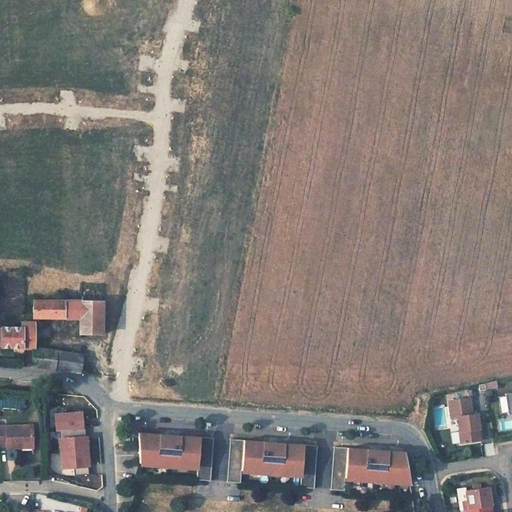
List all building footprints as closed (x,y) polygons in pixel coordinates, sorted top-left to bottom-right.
[(102,300),(34,300),(34,317),(79,317),(79,332),(102,332),(102,300)] [(23,321),(21,321),(21,327),(2,326),(1,346),(33,347),(34,347),(34,321),(23,321)] [(34,347),(33,347),(33,361),(39,367),(41,367),(55,369),(57,351),(34,347)] [(82,355),(57,351),(55,369),(79,372),(82,355)] [(485,383),(486,390),(498,388),(497,382),(485,383)] [(4,397),(4,407),(25,407),(25,398),(4,397)] [(471,415),(469,399),(447,402),(450,419),(456,418),(460,444),(480,441),(478,429),(476,429),(476,425),(477,423),(476,414),(471,415)] [(85,428),(84,420),(82,420),(81,412),(54,414),(56,430),(58,430),(85,428)] [(32,425),(0,426),(0,445),(7,445),(7,448),(18,448),(18,443),(33,443),(32,425)] [(87,451),(86,436),(85,436),(85,428),(58,430),(60,453),(87,451)] [(160,433),(138,432),(139,462),(147,462),(147,457),(156,458),(156,463),(178,465),(179,460),(188,461),(188,465),(197,466),(196,479),(211,480),(214,437),(180,435),(179,445),(159,444),(160,433)] [(264,441),(230,438),(227,481),(241,482),(242,470),(252,470),(252,465),(261,466),(261,471),(283,472),(283,467),(292,468),(292,473),(302,473),(301,486),(315,487),(318,444),(284,442),(283,453),(263,451),(264,441)] [(493,442),(483,444),(485,456),(495,454),(493,442)] [(368,447),(334,445),(331,488),(345,489),(346,476),(356,477),(356,472),(365,472),(365,477),(387,478),(387,474),(396,474),(396,479),(409,480),(404,449),(388,448),(387,458),(367,457),(368,447)] [(89,466),(87,451),(60,453),(62,469),(73,468),(74,476),(88,475),(88,467),(89,466)] [(492,485),(465,489),(467,499),(462,500),(463,509),(490,505),(489,495),(493,494),(492,485)]
